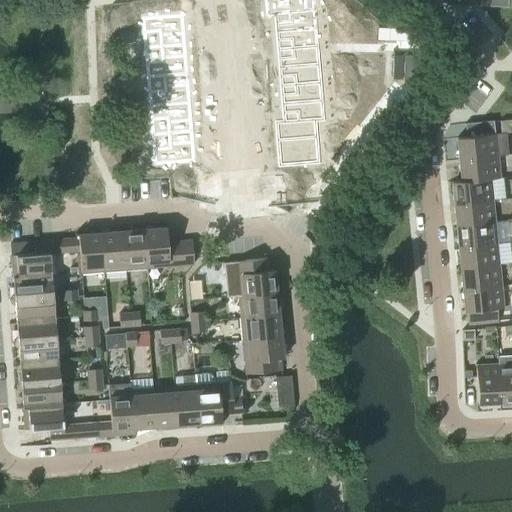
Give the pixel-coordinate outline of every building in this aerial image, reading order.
[(264,0),(266,16),(274,15),(274,12),(290,11),(306,9),(305,0),(264,0)] [(313,0),(305,0),(306,9),(314,9),(313,0)] [(290,11),(274,12),(274,15),(276,32),(316,28),(314,9),(306,9),(290,11)] [(182,15),(142,19),(144,49),(184,45),(182,15)] [(316,28),(276,32),(277,50),(317,47),(316,28)] [(140,43),(132,44),(133,56),(141,55),(140,43)] [(132,44),(124,44),(125,56),(133,56),(132,44)] [(184,45),(144,49),(147,77),(187,74),(184,45)] [(317,47),(277,50),(279,68),(319,65),(317,47)] [(319,65),(279,68),(280,86),(320,83),(319,65)] [(187,74),(147,77),(149,106),(189,103),(187,74)] [(139,78),(127,79),(127,87),(139,86),(139,78)] [(320,83),(280,86),(282,104),(322,101),(320,83)] [(322,101),(282,104),(283,121),(283,123),(315,120),(315,121),(323,121),(322,101)] [(189,103),(149,106),(152,135),(191,131),(189,103)] [(283,121),(275,122),(279,167),(319,163),(315,121),(315,120),(283,123),(283,121)] [(465,136),(456,137),(458,159),(497,155),(508,154),(505,132),(493,133),(492,120),(464,123),(465,136)] [(147,129),(139,130),(140,142),(148,141),(147,129)] [(139,130),(131,130),(132,142),(140,142),(139,130)] [(191,131),(152,135),(154,165),(194,161),(191,131)] [(499,177),(497,155),(458,159),(460,180),(460,181),(490,178),(499,177)] [(492,199),(490,178),(460,181),(460,180),(450,181),(453,203),(492,199)] [(494,221),(492,199),(453,203),(455,225),(494,221)] [(497,242),(494,221),(455,225),(457,246),(497,242)] [(165,226),(142,228),(145,267),(168,265),(165,226)] [(145,267),(142,228),(120,230),(123,268),(145,267)] [(123,268),(120,230),(99,232),(102,270),(123,268)] [(102,270),(99,232),(76,234),(76,237),(65,238),(66,251),(78,250),(79,272),(102,270)] [(10,254),(11,277),(49,274),(48,253),(59,252),(58,238),(32,240),(33,253),(10,254)] [(178,242),(179,254),(191,252),(190,241),(178,242)] [(499,264),(497,242),(457,246),(459,268),(499,264)] [(192,263),(191,252),(179,254),(180,264),(192,263)] [(264,258),(242,260),(244,272),(265,270),(264,258)] [(233,261),(221,262),(224,296),(236,295),(274,291),(272,269),(265,270),(244,272),(242,260),(233,261)] [(501,285),(499,264),(459,268),(462,289),(501,285)] [(51,295),(49,274),(11,277),(13,299),(51,295)] [(503,307),(501,285),(462,289),(464,311),(466,311),(467,323),(497,320),(495,308),(503,307)] [(76,299),(76,298),(76,289),(62,290),(62,300),(76,299)] [(276,313),(274,291),(236,295),(238,317),(276,313)] [(52,317),(51,295),(13,299),(14,320),(52,317)] [(96,319),(95,309),(81,310),(82,320),(96,319)] [(138,311),(127,312),(128,326),(139,325),(138,311)] [(188,312),(189,321),(204,320),(203,311),(188,312)] [(128,326),(127,312),(119,312),(119,327),(128,326)] [(278,335),(276,313),(238,317),(240,339),(278,335)] [(54,339),(52,317),(14,320),(16,342),(54,339)] [(205,331),(204,320),(189,321),(190,332),(205,331)] [(511,333),(511,324),(503,325),(504,334),(511,333)] [(82,326),(83,336),(97,335),(97,326),(82,326)] [(178,328),(168,329),(169,343),(179,342),(178,328)] [(461,329),(461,340),(473,339),(473,328),(461,329)] [(169,343),(168,329),(158,330),(159,343),(169,343)] [(124,333),(125,346),(135,345),(134,332),(124,333)] [(123,333),(105,335),(106,349),(124,348),(123,333)] [(98,345),(97,335),(83,336),(84,346),(98,345)] [(280,357),(278,335),(240,339),(243,373),(252,372),(251,360),(275,358),(280,357)] [(56,360),(54,339),(16,342),(18,363),(56,360)] [(511,400),(511,354),(497,355),(497,362),(499,401),(511,400)] [(277,370),(275,358),(251,360),(252,372),(277,370)] [(57,382),(56,360),(18,363),(19,385),(57,382)] [(499,401),(497,362),(475,363),(476,402),(499,401)] [(86,369),(87,379),(101,378),(101,368),(86,369)] [(194,384),(196,423),(219,421),(218,413),(231,412),(230,397),(229,381),(214,382),(212,377),(206,372),(192,373),(193,384),(194,384)] [(290,377),(276,378),(277,391),(291,390),(290,377)] [(102,389),(101,378),(87,379),(87,389),(102,389)] [(59,403),(57,382),(19,385),(21,406),(59,403)] [(128,394),(128,389),(127,382),(106,384),(109,420),(97,421),(98,435),(133,432),(133,428),(132,428),(129,394),(128,394)] [(194,384),(193,384),(172,385),(175,424),(196,423),(194,384)] [(175,424),(172,385),(151,387),(153,426),(175,424)] [(153,426),(151,387),(128,389),(128,394),(129,394),(132,428),(133,428),(153,426)] [(230,397),(231,412),(239,412),(238,396),(230,397)] [(61,425),(59,403),(21,406),(23,429),(46,427),(47,439),(72,437),(71,424),(61,425)] [(97,421),(71,424),(72,437),(98,435),(97,421)]
